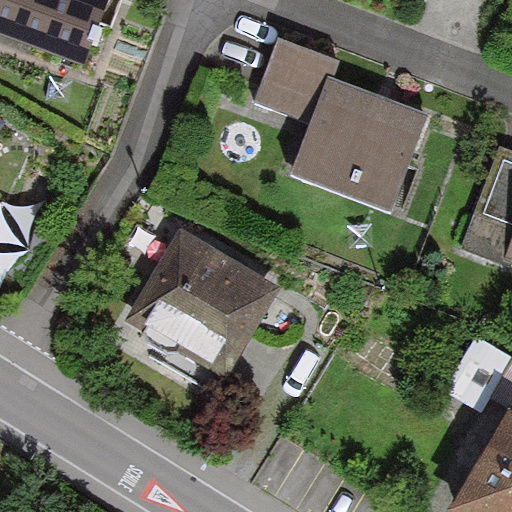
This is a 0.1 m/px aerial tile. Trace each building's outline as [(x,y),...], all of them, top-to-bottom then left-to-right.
[(0,0),(0,44),(88,74),(113,0),(0,0)] [(341,71),(281,50),(258,114),(313,133),(295,185),(395,219),(428,122),(335,90),(341,71)] [(509,265),(511,257),(511,162),(498,158),(464,249),(509,265)] [(278,294),(182,240),(132,327),(228,381),(278,294)] [(511,511),(511,437),(470,511),(511,511)]
